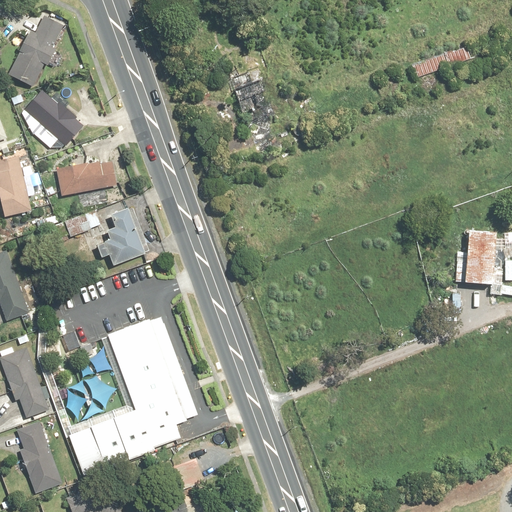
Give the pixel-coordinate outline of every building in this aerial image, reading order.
[(40,15),(7,78),(33,91),(66,28),(40,15)] [(263,78),(232,90),(258,157),(283,147),(274,123),(280,121),(263,78)] [(85,127),(43,91),(23,114),(38,126),(31,135),(51,152),(59,143),(66,149),(85,127)] [(0,124),(0,153),(9,150),(0,124)] [(20,156),(0,159),(0,199),(4,222),(30,217),(20,156)] [(114,162),(54,171),(58,199),(118,190),(114,162)] [(115,273),(166,253),(147,205),(111,219),(115,230),(105,234),(108,243),(96,247),(103,263),(110,260),(115,273)] [(96,227),(91,211),(62,221),(68,237),(96,227)] [(38,229),(56,222),(53,213),(35,220),(38,229)] [(463,225),(460,281),(492,283),(494,227),(463,225)] [(11,260),(0,263),(0,309),(4,323),(29,315),(11,260)] [(134,411),(65,436),(80,476),(179,441),(171,418),(195,409),(159,309),(104,329),(134,411)] [(26,347),(0,355),(0,356),(20,418),(46,409),(26,347)] [(12,431),(33,494),(64,484),(43,421),(12,431)] [(146,498),(150,511),(209,511),(192,456),(161,465),(169,491),(146,498)] [(64,502),(66,511),(122,511),(114,487),(64,502)]
